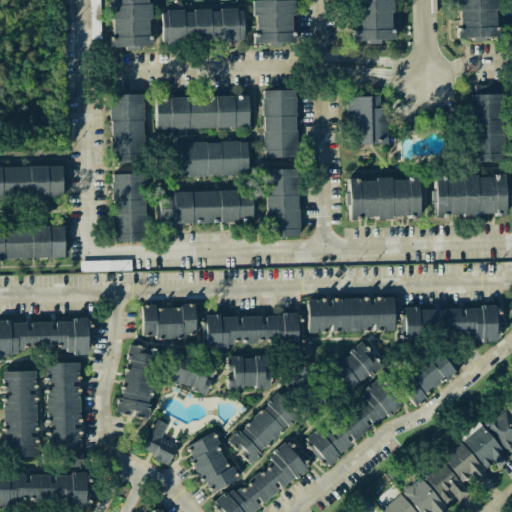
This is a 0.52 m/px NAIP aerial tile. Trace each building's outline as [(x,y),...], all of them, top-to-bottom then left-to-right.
[(109,0),(110,47),(124,47),(124,48),(149,48),(147,0),(109,0)] [(390,40),(389,0),(352,0),(353,40),(390,40)] [(456,0),(457,40),(483,39),(483,37),(495,37),(494,0),(456,0)] [(253,43),(266,43),(266,47),(279,46),(279,42),(292,42),(291,1),(252,1),(253,43)] [(161,43),(242,42),(241,9),(160,10),(161,43)] [(295,157),(294,89),(261,90),(262,158),(295,157)] [(108,160),(141,161),(143,94),(110,94),(108,160)] [(469,94),(470,161),(499,161),(498,94),(469,94)] [(155,129),(247,127),(247,95),(154,97),(155,129)] [(353,144),(387,144),(386,108),(379,108),(378,96),(345,97),(346,116),(352,116),(353,144)] [(304,161),(313,160),(312,136),(304,136),(304,161)] [(246,142),(179,141),(179,175),(246,176),(246,142)] [(0,198),(61,197),(61,165),(0,166),(0,198)] [(297,169),(265,169),(265,237),(297,237),(297,169)] [(143,241),(141,173),(110,174),(112,241),(143,241)] [(433,176),(433,215),(505,215),(505,188),(502,188),(502,176),(433,176)] [(347,179),(347,218),(417,217),(417,203),(419,203),(418,179),(347,179)] [(157,192),(158,224),(251,222),(251,190),(157,192)] [(0,258),(62,257),(62,225),(0,226),(0,258)] [(79,261),(80,272),(130,270),(130,260),(79,261)] [(392,330),(391,297),(369,298),(327,299),(306,299),(307,333),(328,332),(370,331),(392,330)] [(194,337),(193,305),(140,307),(140,338),(194,337)] [(403,308),(403,337),(497,337),(497,312),(493,312),(493,307),(460,307),(460,309),(403,308)] [(296,345),(296,336),(298,336),(297,314),(203,317),(204,347),(296,345)] [(0,320),(0,355),(16,356),(16,349),(88,349),(88,321),(0,320)] [(328,367),(347,392),(380,367),(360,342),(328,367)] [(144,417),(156,349),(128,345),(116,412),(144,417)] [(455,374),(437,349),(395,381),(414,407),(425,398),(423,394),(440,381),(441,383),(455,374)] [(163,381),(203,393),(208,377),(209,377),(213,363),(172,351),(163,381)] [(225,357),(226,388),(267,388),(266,357),(225,357)] [(43,363),(46,449),(79,448),(79,427),(78,427),(76,381),(77,381),(76,362),(43,363)] [(0,371),(2,436),(5,436),(5,457),(36,456),(33,371),(0,371)] [(309,384),(301,386),(304,407),(314,406),(314,403),(324,402),(321,385),(316,386),(314,378),(308,379),(309,384)] [(301,435),(320,466),(353,446),(350,441),(370,428),(369,426),(399,407),(385,383),(301,435)] [(248,464),(296,417),(274,395),(226,441),(248,464)] [(511,399),(511,401),(506,396),(498,403),(511,417),(511,416),(511,399)] [(511,420),(502,410),(486,425),(507,449),(511,444),(511,420)] [(138,450),(168,463),(176,445),(160,437),(166,424),(153,418),(138,450)] [(507,459),(480,421),(460,436),(484,468),(494,461),(498,466),(507,459)] [(237,479),(230,465),(225,467),(215,445),(216,444),(211,433),(184,445),(206,493),(237,479)] [(469,478),(476,486),(488,474),(459,443),(442,459),(464,482),(469,478)] [(255,511),(261,508),(259,504),(279,490),(278,489),(307,468),(292,446),(210,502),(217,511),(255,511)] [(448,506),(466,491),(443,462),(424,477),(448,506)] [(88,474),(51,473),(51,474),(0,474),(0,504),(87,504),(88,474)] [(403,491),(418,511),(443,511),(446,510),(421,477),(403,491)] [(384,511),(414,511),(401,494),(381,508),(384,511)]
